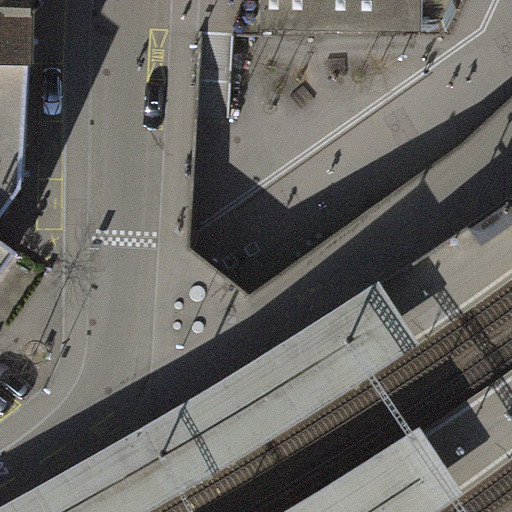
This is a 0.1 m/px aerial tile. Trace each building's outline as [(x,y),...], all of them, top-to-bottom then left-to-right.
[(0,0),(0,63),(35,66),(38,0),(0,0)] [(261,0),(262,26),(425,28),(425,0),(261,0)] [(0,218),(24,186),(35,66),(0,63),(0,275),(18,249),(0,234),(0,218)] [(377,372),(420,345),(381,283),(338,312),(272,354),(220,384),(0,509),(0,511),(144,511),(168,499),(273,437),(377,372)] [(438,511),(466,494),(423,430),(310,501),(295,510),(292,511),(438,511)]
